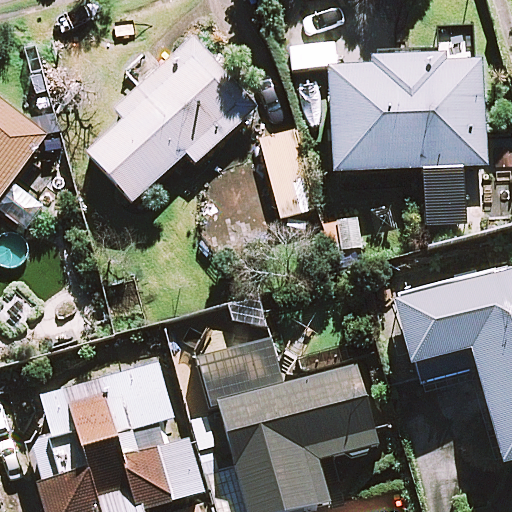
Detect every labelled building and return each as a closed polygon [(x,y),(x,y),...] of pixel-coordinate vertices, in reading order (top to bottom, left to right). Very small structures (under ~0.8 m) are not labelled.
[(124,71),(137,85),(117,102),(128,115),(89,148),(132,200),(189,152),(197,160),(256,110),(193,36),(156,68),(144,54),(124,71)] [(489,160),(482,51),(330,60),(336,169),(489,160)] [(0,200),(48,135),(0,99),(0,200)] [(297,135),(263,142),(278,218),(312,211),(297,135)] [(360,218),(325,222),(328,251),(364,246),(360,218)] [(511,452),(511,260),(396,293),(422,383),(470,370),(483,366),(507,454),(511,452)] [(229,294),(226,321),(269,325),(271,297),(229,294)] [(270,340),(200,360),(215,414),(190,421),(215,511),(288,511),(330,500),(318,458),(377,442),(355,363),(282,383),(270,340)] [(145,511),(145,509),(210,490),(194,437),(182,440),(161,366),(42,401),(53,438),(29,445),(48,511),(145,511)]
